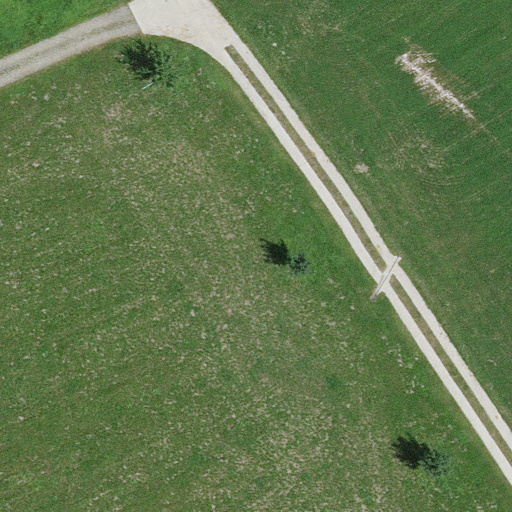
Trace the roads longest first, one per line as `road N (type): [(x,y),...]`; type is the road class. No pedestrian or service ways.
road 1 (track): [(192,0),(281,117),(511,463)]
road 2 (track): [(0,75),(175,0)]
